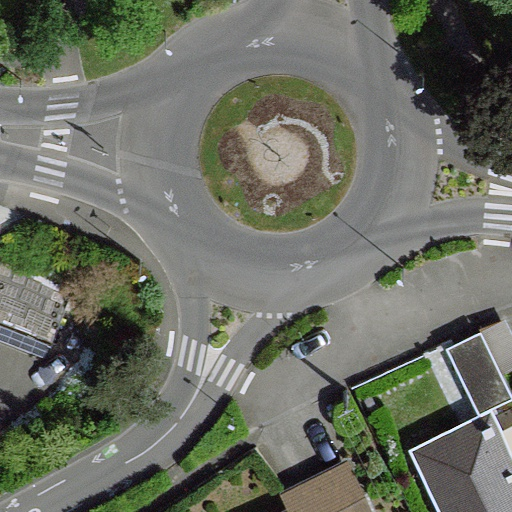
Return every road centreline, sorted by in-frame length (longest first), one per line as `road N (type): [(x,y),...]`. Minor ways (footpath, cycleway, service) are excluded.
road 1 (residential): [(37,511),(159,442),(181,418),(244,267)]
road 2 (tertiary): [(196,65),(103,100),(0,112)]
road 3 (tertiary): [(0,161),(170,203)]
road 4 (tertiary): [(244,267),(316,266),(356,244),(379,215)]
road 5 (tertiary): [(196,65),(171,99),(159,140),(170,203)]
road 6 (residential): [(379,215),(511,212)]
